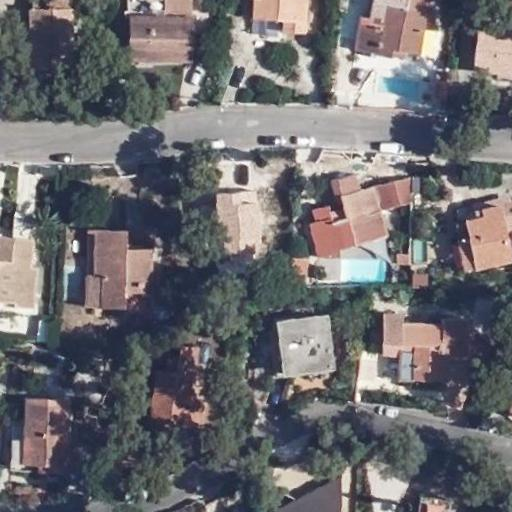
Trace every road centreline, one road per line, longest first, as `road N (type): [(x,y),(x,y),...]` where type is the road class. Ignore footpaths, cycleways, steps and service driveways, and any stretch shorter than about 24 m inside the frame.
road 1 (residential): [(0,510),(154,488),(313,403),(426,420),(511,445)]
road 2 (residential): [(511,135),(332,121),(0,130)]
